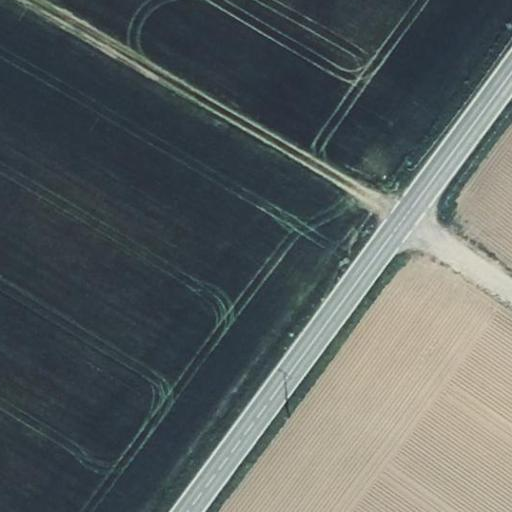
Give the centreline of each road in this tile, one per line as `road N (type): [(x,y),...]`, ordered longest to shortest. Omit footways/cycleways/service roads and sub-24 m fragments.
road 1 (track): [(33,0),(406,214),(511,288)]
road 2 (tertiary): [(186,511),(511,70)]
